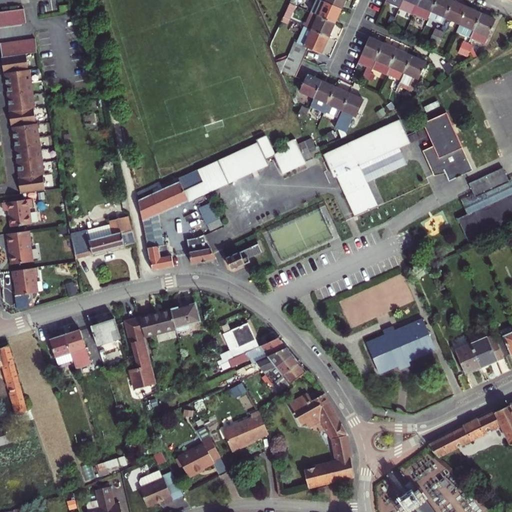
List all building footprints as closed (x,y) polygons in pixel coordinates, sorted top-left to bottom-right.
[(312,11),(335,22),(342,8),(323,0),(316,0),(312,11)] [(323,0),(342,8),(345,0),(323,0)] [(415,12),(420,0),(403,0),(400,7),(414,14),(415,12)] [(436,0),(420,0),(415,12),(429,18),(436,0)] [(454,1),(450,0),(436,0),(429,18),(443,25),(446,18),(454,1)] [(468,7),(454,1),(446,18),(460,24),(468,7)] [(297,5),(291,2),(287,12),(285,16),(290,19),(297,5)] [(468,7),(460,24),(457,31),(471,37),(482,14),(468,7)] [(24,9),(0,12),(0,26),(26,23),(24,9)] [(393,10),(388,22),(393,24),(398,12),(393,10)] [(305,26),(313,29),(329,36),(335,22),(312,11),(305,26)] [(496,20),(482,14),(471,37),(486,44),(496,20)] [(310,48),(321,53),(329,36),(313,29),(312,29),(305,26),(305,25),(297,42),(295,41),(290,52),(305,59),(310,48)] [(370,37),(362,53),(358,62),(368,67),(364,77),(368,79),(371,74),(373,68),(384,44),(370,37)] [(18,178),(21,194),(45,191),(43,175),(44,175),(37,124),(36,124),(34,109),(35,109),(29,70),(28,70),(26,55),(37,53),(36,39),(0,44),(4,74),(5,74),(9,99),(10,111),(9,111),(11,128),(13,128),(20,178),(18,178)] [(459,53),(468,57),(471,51),(466,49),(469,43),(464,41),(459,53)] [(398,50),(384,44),(373,68),(387,74),(398,50)] [(412,56),(398,50),(387,74),(401,80),(412,56)] [(290,52),(288,58),(292,56),(304,61),(305,59),(290,52)] [(283,71),(296,77),(304,61),(292,56),(288,58),(277,62),(282,74),(283,71)] [(427,63),(412,56),(401,80),(398,86),(397,89),(399,90),(401,87),(403,83),(410,86),(414,77),(418,78),(419,79),(427,63)] [(308,74),(301,90),(315,97),(322,81),(308,74)] [(418,78),(414,77),(410,86),(403,83),(401,87),(411,92),(418,78)] [(337,88),(322,81),(315,97),(312,104),(326,111),(337,88)] [(350,93),(337,88),(326,111),(339,117),(350,93)] [(357,117),(364,100),(350,93),(339,117),(337,122),(334,128),(338,130),(343,132),(351,115),(357,117)] [(300,112),(302,113),(307,115),(309,110),(302,106),(300,112)] [(380,119),(386,115),(383,110),(378,114),(380,119)] [(448,113),(424,124),(435,147),(424,152),(435,176),(445,171),(450,183),(468,174),(474,172),(448,113)] [(411,142),(401,121),(325,156),(334,177),(338,175),(357,217),(379,207),(368,184),(360,166),(401,147),(411,142)] [(185,191),(189,200),(250,173),(270,164),(268,160),(275,156),(265,136),(257,140),(258,143),(199,171),(204,183),(185,191)] [(317,150),(312,139),(307,142),(312,152),(317,150)] [(314,157),(323,153),(321,148),(317,150),(312,152),(307,142),(302,144),(298,146),(296,140),(288,144),(290,150),(275,156),(283,173),(314,159),(314,157)] [(409,165),(401,147),(360,166),(368,184),(409,165)] [(473,184),(470,185),(474,193),(476,198),(477,199),(511,183),(510,182),(504,169),(473,184)] [(463,203),(468,215),(511,194),(511,181),(510,182),(511,183),(477,199),(476,198),(463,203)] [(185,191),(181,182),(138,200),(142,221),(157,214),(189,200),(185,191)] [(511,194),(468,215),(457,219),(460,225),(461,224),(468,240),(511,219),(511,194)] [(31,199),(3,203),(4,211),(9,211),(11,227),(31,224),(29,208),(32,208),(31,199)] [(327,223),(321,211),(313,215),(319,227),(327,223)] [(157,214),(142,221),(148,248),(163,245),(157,214)] [(118,219),(122,233),(126,231),(132,230),(129,216),(118,219)] [(71,234),(76,258),(134,243),(132,230),(126,231),(122,233),(118,219),(110,221),(111,225),(71,234)] [(222,225),(220,219),(208,225),(210,231),(222,225)] [(30,231),(7,234),(9,248),(10,248),(12,265),(32,262),(30,245),(32,245),(30,231)] [(187,238),(191,263),(216,259),(213,254),(205,235),(204,234),(198,236),(187,238)] [(254,242),(255,245),(225,257),(229,267),(235,268),(246,264),(250,262),(249,257),(262,252),(257,241),(254,242)] [(169,255),(167,244),(163,245),(148,248),(153,270),(174,266),(171,255),(169,255)] [(439,266),(437,262),(422,268),(425,273),(439,266)] [(37,268),(12,271),(13,280),(15,279),(17,296),(38,293),(35,277),(38,276),(37,268)] [(201,321),(196,303),(172,309),(177,328),(178,332),(191,329),(190,323),(201,321)] [(177,328),(172,309),(162,312),(168,331),(177,328)] [(168,331),(162,312),(140,317),(145,337),(168,331)] [(145,337),(140,317),(126,321),(131,342),(133,342),(139,367),(130,369),(135,389),(157,383),(145,337)] [(115,319),(92,327),(99,347),(122,340),(115,319)] [(436,350),(423,319),(396,331),(394,327),(392,327),(389,329),(383,331),(385,335),(366,343),(380,374),(399,366),(400,370),(411,366),(409,362),(436,350)] [(223,334),(230,350),(220,354),(222,358),(223,362),(230,359),(259,345),(248,322),(223,334)] [(90,364),(80,329),(65,334),(73,361),(75,369),(90,364)] [(511,332),(497,339),(505,358),(511,354),(511,332)] [(49,339),(58,365),(73,361),(65,334),(49,339)] [(472,344),(482,367),(505,358),(497,339),(495,335),(472,344)] [(278,336),(259,345),(230,359),(233,365),(252,357),(255,361),(268,355),(287,347),(278,336)] [(466,374),(482,367),(472,344),(456,351),(466,374)] [(16,413),(13,414),(15,424),(34,418),(31,409),(27,411),(8,346),(0,348),(0,367),(3,366),(16,413)] [(292,354),(287,347),(268,355),(255,361),(262,371),(266,375),(277,366),(292,354)] [(266,375),(269,379),(272,384),(299,362),(292,354),(277,366),(266,375)] [(272,384),(279,393),(306,372),(299,362),(272,384)] [(233,386),(239,398),(248,393),(242,382),(233,386)] [(180,403),(194,397),(192,392),(178,399),(180,403)] [(347,435),(324,394),(312,400),(308,394),(289,405),(300,425),(306,422),(308,426),(310,426),(323,420),(333,439),(338,461),(304,471),(308,488),(355,476),(347,435)] [(511,404),(466,427),(429,446),(438,457),(499,427),(502,428),(511,446),(511,445),(511,404)] [(268,434),(259,412),(250,416),(251,419),(223,431),(231,452),(241,447),(241,445),(268,434)] [(12,425),(4,427),(8,442),(15,440),(12,425)] [(0,427),(0,443),(8,442),(4,427),(0,427)] [(214,464),(213,462),(220,457),(210,438),(202,443),(203,445),(178,459),(189,479),(198,474),(197,472),(214,464)] [(105,462),(108,472),(135,463),(132,454),(105,462)] [(95,465),(98,477),(108,474),(108,472),(105,462),(95,465)] [(166,505),(184,497),(172,473),(163,476),(161,471),(142,479),(141,482),(143,488),(140,489),(148,507),(164,500),(166,505)] [(115,505),(111,487),(97,490),(101,508),(89,511),(123,511),(121,504),(115,505)] [(433,511),(431,509),(432,508),(431,507),(430,507),(427,503),(428,502),(427,500),(426,501),(423,497),(424,496),(423,494),(421,495),(419,492),(420,491),(419,490),(418,490),(416,491),(417,492),(399,505),(397,504),(398,507),(399,506),(401,510),(400,511),(401,511),(402,511),(433,511)]
